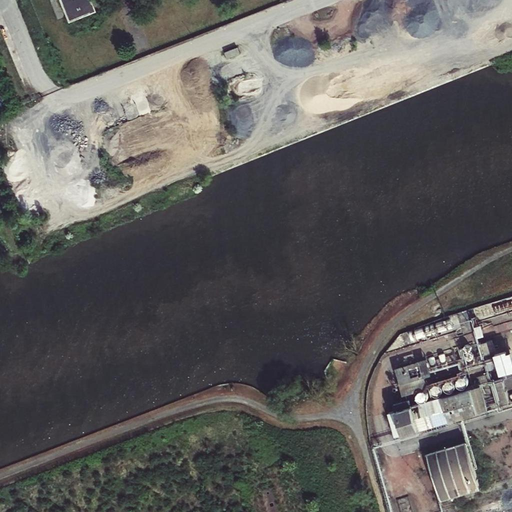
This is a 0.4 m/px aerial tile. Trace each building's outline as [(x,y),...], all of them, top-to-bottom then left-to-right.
[(92,0),(64,0),(72,19),(96,9),(92,0)] [(237,46),(225,51),(228,58),(239,53),(237,46)] [(511,348),(500,353),(507,374),(511,372),(511,348)] [(430,358),(398,368),(406,395),(432,388),(428,376),(435,375),(430,358)] [(461,383),(463,386),(466,388),(469,387),(472,385),(473,381),(471,378),(468,376),(464,377),(461,379),(461,383)] [(448,387),(450,390),(453,391),(456,391),(459,388),(460,385),(458,382),(455,380),(451,380),(449,383),(448,387)] [(435,391),(437,394),(440,396),(444,395),(446,393),(447,389),(445,386),(442,384),(438,385),(436,387),(435,391)] [(473,389),(390,413),(396,437),(481,412),(473,389)] [(421,396),(423,400),(426,401),(430,401),(432,398),(433,395),(431,392),(428,390),(424,390),(422,393),(421,396)] [(468,442),(430,454),(443,500),(483,488),(468,442)]
